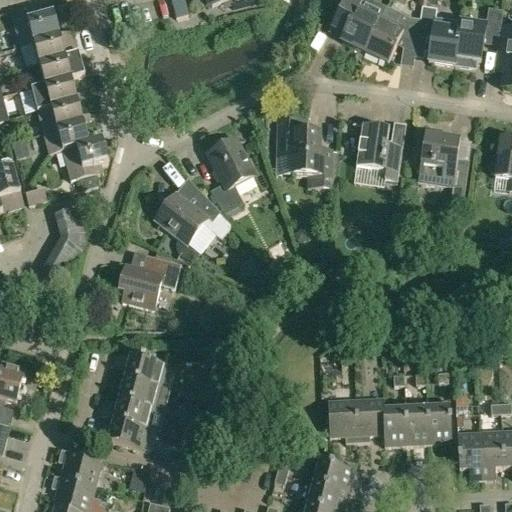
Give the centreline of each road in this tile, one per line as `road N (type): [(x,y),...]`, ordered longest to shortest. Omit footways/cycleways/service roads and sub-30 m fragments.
road 1 (residential): [(123,168),(293,82),(511,111)]
road 2 (residential): [(78,448),(174,473),(187,492),(235,503),(265,500)]
road 3 (residential): [(123,168),(124,135),(88,5)]
road 4 (residential): [(67,356),(111,197)]
road 5 (residential): [(111,197),(48,212),(36,244),(0,253)]
